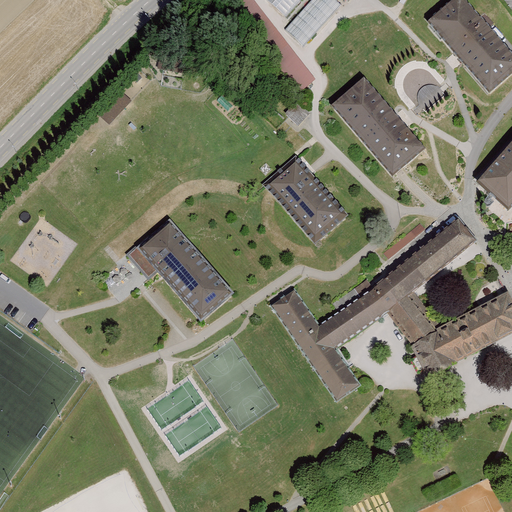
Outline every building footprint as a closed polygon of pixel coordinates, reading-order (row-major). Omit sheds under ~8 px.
[(231,0),(300,92),(315,81),(254,0),(231,0)] [(266,0),(265,1),(287,19),(302,0),(266,0)] [(315,0),(286,32),(303,47),(339,7),(330,0),(315,0)] [(489,100),(511,79),(511,59),(478,20),(461,1),(427,30),(451,57),(489,100)] [(407,172),(425,158),(404,133),(390,117),(364,85),(332,112),(393,185),(399,179),(407,172)] [(110,125),(132,101),(124,94),(102,117),(110,125)] [(491,194),(509,210),(511,206),(511,142),(477,181),(491,194)] [(315,250),(347,223),(312,181),(299,166),(267,194),(315,250)] [(389,319),(417,298),(479,245),(459,221),(339,313),(319,328),(336,355),(389,319)] [(398,249),(427,232),(422,224),(394,241),(398,249)] [(200,326),(230,301),(167,226),(130,258),(129,259),(149,282),(157,275),(200,326)] [(271,309),(336,408),(361,392),(347,372),(336,355),(319,328),(294,294),(271,309)] [(440,336),(417,298),(389,319),(415,350),(409,354),(429,385),(511,341),(511,308),(506,298),(440,336)]
